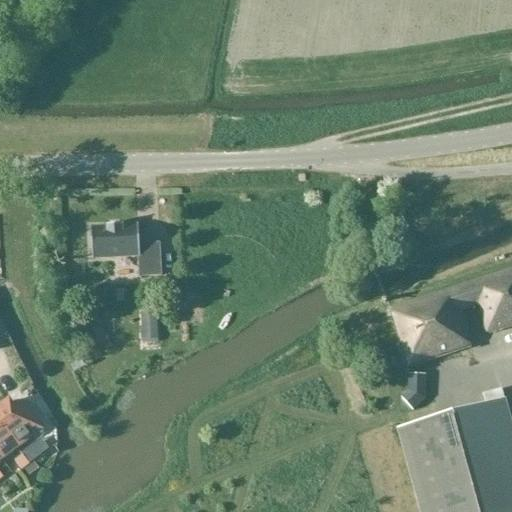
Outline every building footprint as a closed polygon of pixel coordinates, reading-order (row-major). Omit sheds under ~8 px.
[(139,278),(160,277),(159,245),(139,246),(138,227),(122,228),(122,226),(106,227),(106,228),(90,229),(92,260),(138,258),(139,278)] [(511,272),(391,311),(408,367),(467,349),(463,334),(467,332),(461,312),(477,307),(485,334),(511,325),(511,272)] [(147,308),(150,329),(162,328),(160,307),(147,308)] [(511,511),(511,428),(504,400),(400,429),(423,511),(511,511)] [(0,410),(0,425),(17,449),(43,431),(37,423),(28,429),(9,404),(0,410)] [(17,449),(0,425),(0,458),(2,461),(17,449)] [(29,465),(22,457),(15,463),(21,471),(29,465)]
